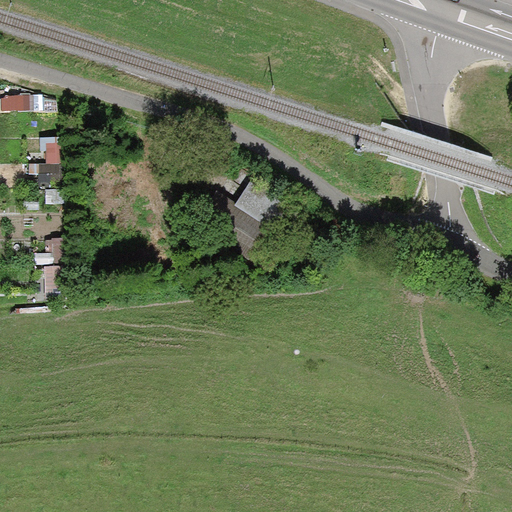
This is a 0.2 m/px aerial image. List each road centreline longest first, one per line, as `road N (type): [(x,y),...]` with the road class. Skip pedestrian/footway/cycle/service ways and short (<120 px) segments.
road 1 (track): [(446,241),(352,206),(241,135),(0,60)]
road 2 (unclassified): [(446,9),(432,58),(446,241)]
